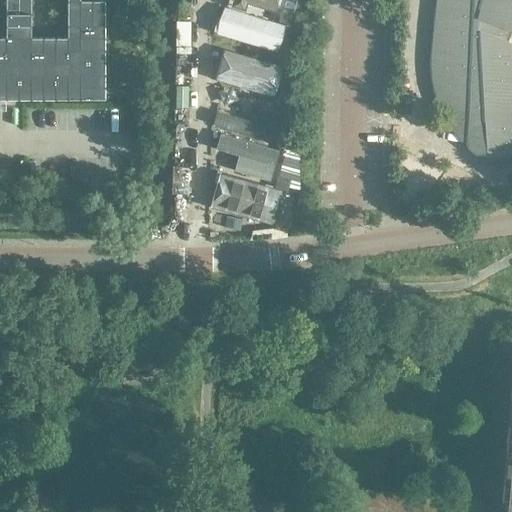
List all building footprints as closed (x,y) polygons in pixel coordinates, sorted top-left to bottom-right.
[(5,99),(104,99),(104,0),(0,0),(0,110),(5,111),(5,99)] [(226,0),(229,1),(227,8),(241,12),(244,5),(273,14),(277,0),(226,0)] [(292,14),(296,0),(285,0),(283,11),(292,14)] [(511,0),(439,0),(439,5),(444,5),(438,20),(440,37),(443,39),(434,53),(438,75),(442,77),(437,91),(440,100),(444,110),(470,104),(474,104),(472,129),(478,133),(479,131),(488,136),(487,139),(501,167),(511,161),(511,159),(511,46),(506,43),(505,41),(509,27),(511,27),(511,0)] [(265,22),(217,9),(212,24),(231,29),(226,46),(252,54),(257,36),(261,37),(265,22)] [(289,25),(292,14),(283,11),(280,10),(277,21),(289,25)] [(176,22),(176,45),(189,45),(190,22),(176,22)] [(269,70),(234,60),(220,56),(216,70),(212,83),(262,97),(269,70)] [(295,84),(300,67),(290,65),(285,82),(295,84)] [(187,84),(175,84),(175,109),(187,109),(187,84)] [(290,104),(294,87),(284,84),(279,102),(290,104)] [(286,106),(256,98),(250,116),(281,124),(286,106)] [(293,125),(297,108),(287,105),(283,123),(293,125)] [(219,110),(216,124),(267,138),(271,124),(251,119),(219,110)] [(281,126),(277,143),(287,146),(291,128),(281,126)] [(267,151),(241,144),(208,144),(204,164),(260,180),(267,151)] [(173,166),(172,194),(187,194),(188,167),(173,166)] [(280,191),(220,174),(211,205),(271,222),(280,191)] [(276,177),(274,187),(282,189),(285,190),(288,180),(276,177)] [(279,208),(274,228),(286,231),(292,212),(279,208)] [(511,511),(511,469),(504,469),(501,500),(506,501),(505,511),(511,511)] [(358,488),(355,511),(362,511),(367,511),(370,489),(358,488)] [(370,489),(367,511),(379,511),(381,490),(370,489)] [(381,490),(379,511),(390,511),(392,497),(392,491),(381,490)] [(392,497),(390,511),(401,511),(404,492),(392,491),(392,497)] [(404,492),(401,511),(412,511),(415,493),(404,492)] [(415,493),(412,511),(424,511),(426,494),(415,493)] [(426,494),(424,511),(435,511),(437,495),(426,494)] [(437,495),(435,511),(446,511),(448,496),(437,495)] [(448,496),(446,511),(457,511),(459,497),(448,496)] [(459,497),(457,511),(469,511),(470,498),(459,497)] [(470,498),(469,511),(480,511),(482,499),(470,498)]
